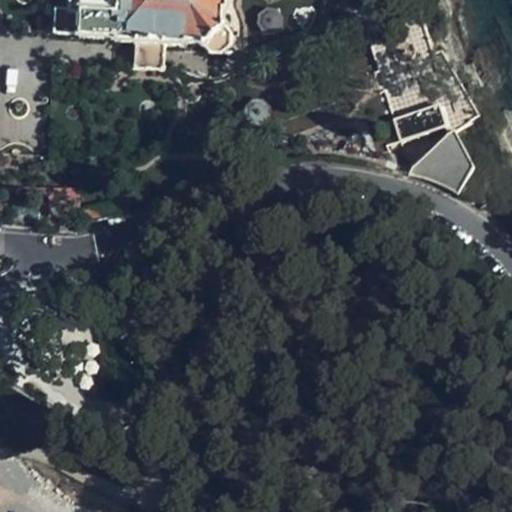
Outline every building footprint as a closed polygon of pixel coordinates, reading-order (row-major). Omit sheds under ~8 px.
[(211,56),(218,55),(223,56),(232,49),(233,36),(223,26),(224,13),(227,13),(227,0),(70,0),(70,11),(55,11),(54,35),(115,37),(115,40),(135,41),(133,68),(163,70),(164,43),(201,44),(211,56)] [(419,18),(369,33),(381,73),(388,95),(402,142),(446,128),(424,59),(432,57),(419,18)] [(381,73),(376,74),(383,96),(388,95),(381,73)] [(474,173),(454,141),(428,157),(409,174),(407,180),(439,189),(452,194),(459,198),(474,173)] [(39,210),(12,208),(11,222),(38,225),(39,210)] [(72,233),(83,224),(62,223),(61,232),(72,233)] [(150,266),(139,270),(143,281),(154,276),(150,266)]
